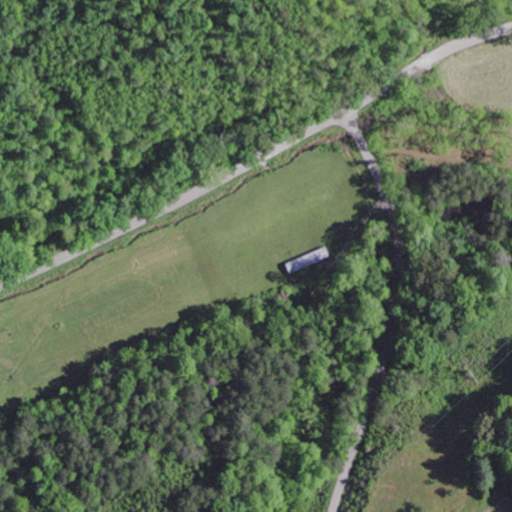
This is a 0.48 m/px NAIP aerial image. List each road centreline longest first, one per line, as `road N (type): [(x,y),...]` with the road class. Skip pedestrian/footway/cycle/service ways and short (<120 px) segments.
road 1 (residential): [(0,285),(164,210),(439,55),(511,27)]
road 2 (residential): [(344,111),(388,197),(400,249),(399,285),(366,420),(334,511)]
